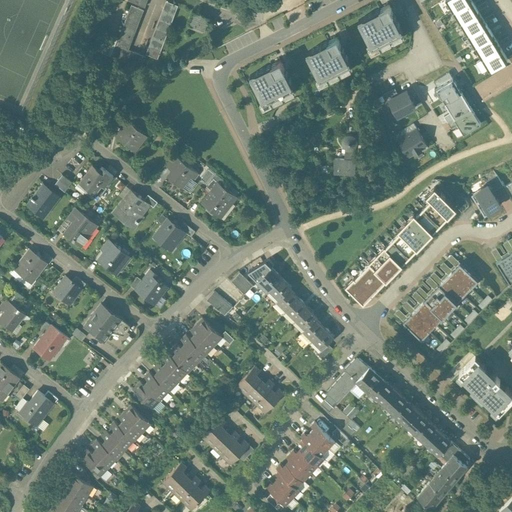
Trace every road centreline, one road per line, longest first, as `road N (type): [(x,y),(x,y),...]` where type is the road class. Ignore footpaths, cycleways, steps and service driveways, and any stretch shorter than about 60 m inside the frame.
road 1 (residential): [(361,0),(226,68),(231,105),(284,233)]
road 2 (residential): [(0,195),(88,135),(238,254)]
road 3 (residential): [(214,511),(242,488),(290,408),(369,331)]
road 4 (residential): [(0,207),(160,331)]
road 5 (residential): [(369,331),(452,234),(511,221)]
road 6 (residential): [(369,331),(500,461)]
road 7 (residential): [(284,233),(369,331)]
